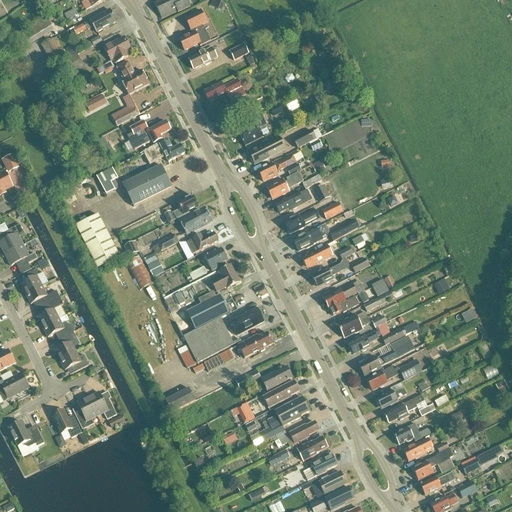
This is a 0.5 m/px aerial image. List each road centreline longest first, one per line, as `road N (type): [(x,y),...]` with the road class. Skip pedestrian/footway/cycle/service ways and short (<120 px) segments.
road 1 (tertiary): [(352,429),(265,257)]
road 2 (tertiary): [(219,169),(140,18)]
